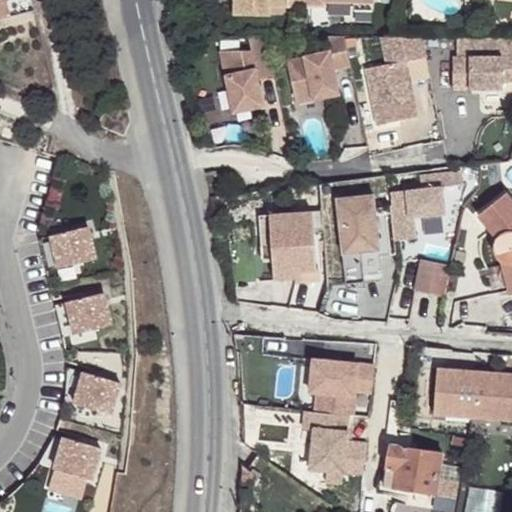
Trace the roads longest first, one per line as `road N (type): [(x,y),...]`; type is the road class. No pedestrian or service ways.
road 1 (residential): [(191,313),(511,345)]
road 2 (secondary): [(135,0),(191,313)]
road 3 (secondary): [(191,313),(200,418),(194,511)]
